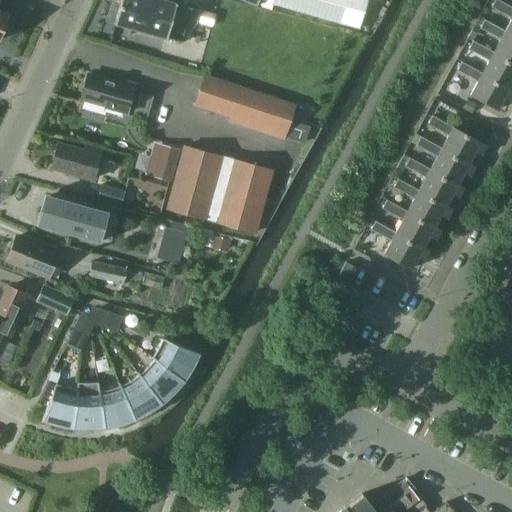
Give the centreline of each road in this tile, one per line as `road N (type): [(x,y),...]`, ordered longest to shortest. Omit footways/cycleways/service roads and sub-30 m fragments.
road 1 (residential): [(282,511),(325,432),(340,422),(359,422),(511,508)]
road 2 (tertiary): [(221,511),(294,379),(314,362),(342,358),(406,387)]
road 3 (tertiary): [(0,175),(77,0)]
road 4 (residential): [(447,313),(511,193)]
road 5 (tertiary): [(511,445),(406,387)]
